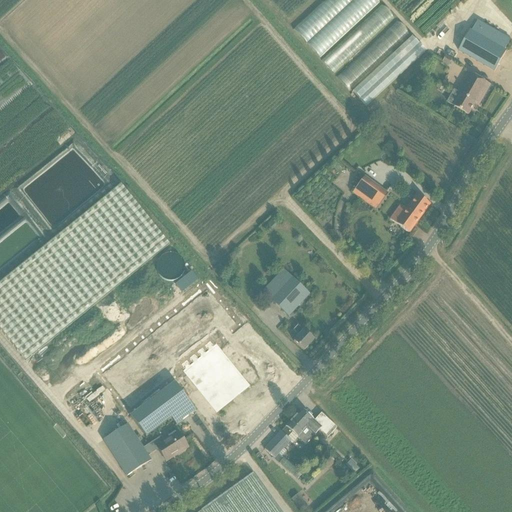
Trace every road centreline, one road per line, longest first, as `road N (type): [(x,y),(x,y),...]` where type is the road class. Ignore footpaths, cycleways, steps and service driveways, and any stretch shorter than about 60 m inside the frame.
road 1 (unclassified): [(160,511),(274,425),(419,266),(511,108)]
road 2 (unknown): [(511,343),(433,245)]
